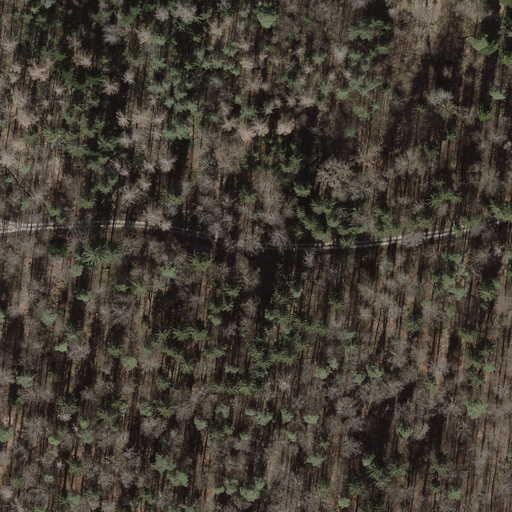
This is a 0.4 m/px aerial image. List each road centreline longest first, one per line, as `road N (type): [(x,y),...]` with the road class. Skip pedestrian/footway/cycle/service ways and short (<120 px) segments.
road 1 (track): [(0,230),(116,223),(240,244),(332,246),(511,216)]
road 2 (track): [(240,244),(85,356),(25,420),(0,485)]
road 3 (track): [(269,511),(267,391),(282,246)]
